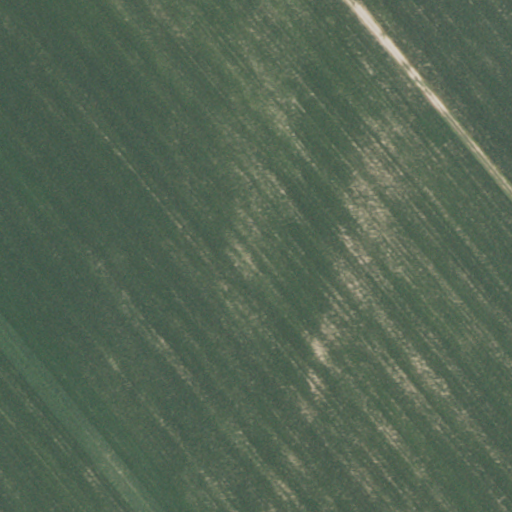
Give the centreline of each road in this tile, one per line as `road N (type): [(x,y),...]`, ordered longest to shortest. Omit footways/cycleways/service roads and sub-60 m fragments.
road 1 (track): [(178,511),(0,316)]
road 2 (track): [(511,200),(346,0)]
road 3 (track): [(328,511),(511,334)]
